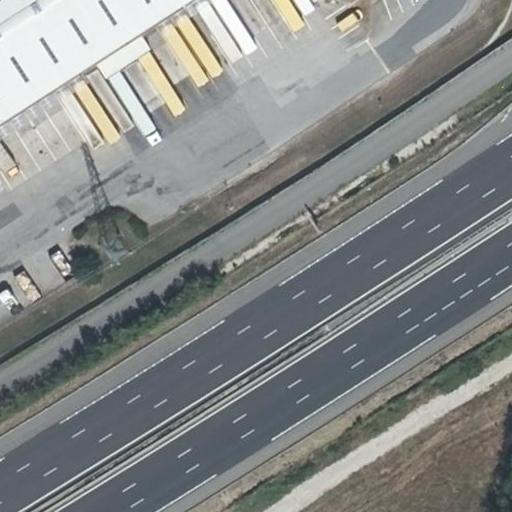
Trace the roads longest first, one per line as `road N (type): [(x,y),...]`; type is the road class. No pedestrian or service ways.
road 1 (unclassified): [(511,55),(0,381)]
road 2 (motorway): [(511,173),(0,497)]
road 3 (motorway): [(112,511),(511,258)]
road 4 (unclassified): [(275,511),(511,358)]
